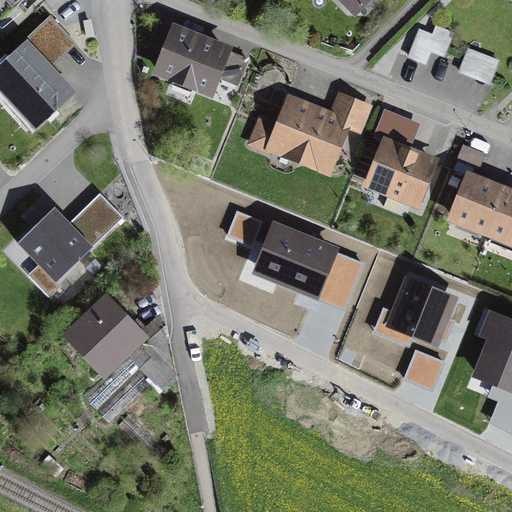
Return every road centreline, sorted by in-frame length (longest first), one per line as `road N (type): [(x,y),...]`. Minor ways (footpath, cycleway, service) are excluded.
road 1 (residential): [(160,0),(511,140)]
road 2 (residential): [(177,305),(511,467)]
road 3 (unclassified): [(115,88),(164,224),(177,305)]
road 4 (unclassified): [(177,305),(212,511)]
road 5 (residential): [(115,88),(0,198)]
